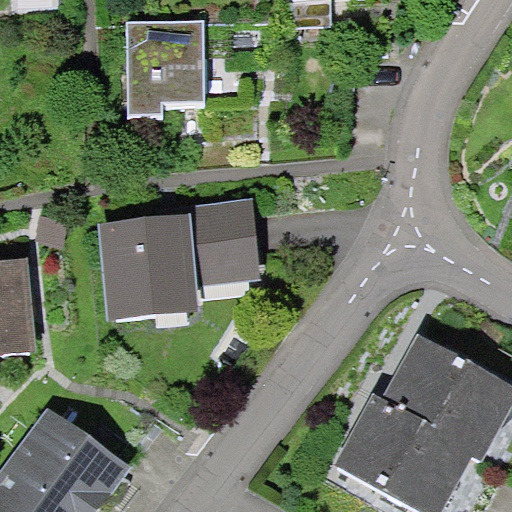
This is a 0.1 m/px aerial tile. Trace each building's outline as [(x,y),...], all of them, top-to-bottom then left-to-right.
[(315,0),(316,17),(393,15),(392,0),(315,0)] [(230,37),(145,41),(150,127),(235,122),(230,37)] [(194,237),(123,243),(130,327),(218,321),(215,291),(279,286),(273,208),(193,214),(194,237)] [(40,273),(0,277),(0,371),(49,367),(40,273)] [(511,404),(511,384),(418,333),(382,396),(431,423),(427,429),(473,454),(481,459),(511,404)] [(382,396),(374,392),(334,465),(420,511),(440,511),(473,454),(427,429),(431,423),(382,396)] [(68,415),(0,497),(0,511),(117,511),(146,478),(68,415)]
